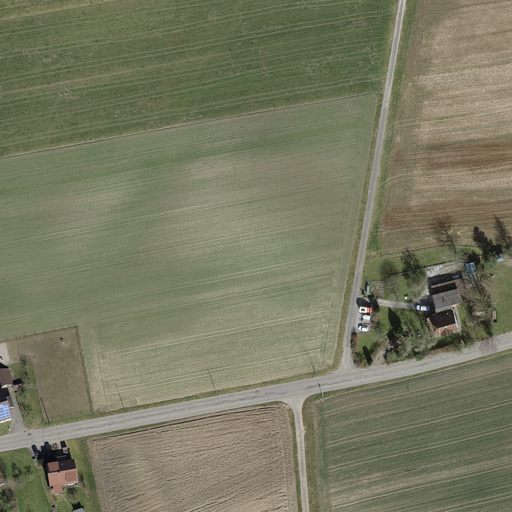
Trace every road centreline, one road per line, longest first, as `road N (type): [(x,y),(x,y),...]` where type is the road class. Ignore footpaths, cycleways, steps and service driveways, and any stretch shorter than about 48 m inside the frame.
road 1 (tertiary): [(0,446),(511,343)]
road 2 (track): [(403,0),(354,304)]
road 3 (track): [(296,390),(306,511)]
